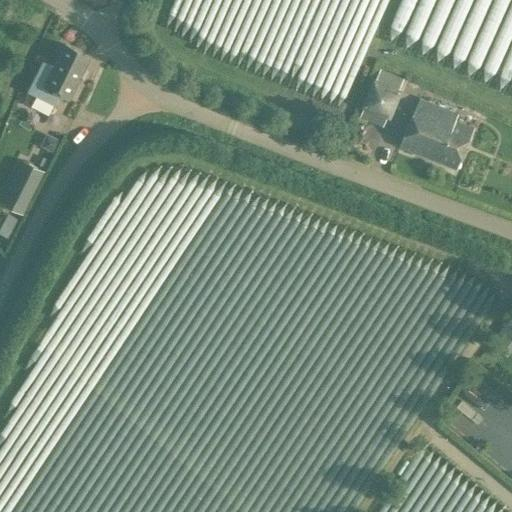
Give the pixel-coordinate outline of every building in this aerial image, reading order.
[(90,57),(66,44),(54,67),(42,62),(28,91),(40,96),(55,104),(60,93),(69,98),(90,57)] [(375,79),(372,78),(360,107),(362,108),(358,118),(382,128),(387,117),(390,118),(401,91),(399,90),(404,80),(380,69),(375,79)] [(458,114),(420,98),(399,145),(454,169),(472,129),(455,121),(458,114)] [(41,146),(52,152),(58,140),(51,136),(45,139),(41,146)] [(23,160),(1,203),(22,213),(44,171),(23,160)] [(511,342),(511,316),(499,332),(511,342)]
